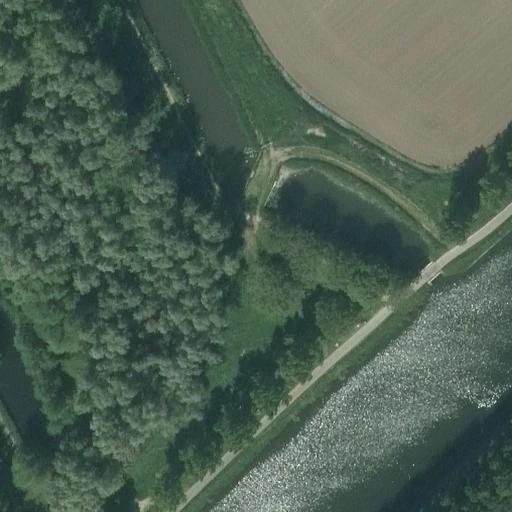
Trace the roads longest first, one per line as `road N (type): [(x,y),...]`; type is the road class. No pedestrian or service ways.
road 1 (track): [(243,218),(269,162),(301,148),(333,155),(386,188),(459,249)]
road 2 (track): [(396,302),(243,218)]
